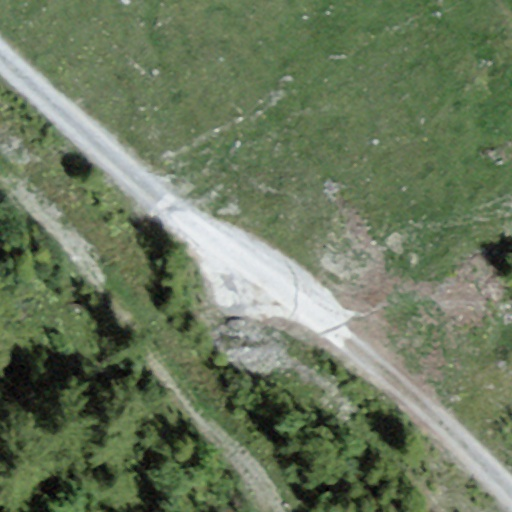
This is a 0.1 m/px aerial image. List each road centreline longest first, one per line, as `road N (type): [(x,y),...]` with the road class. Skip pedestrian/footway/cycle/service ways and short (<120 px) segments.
road 1 (track): [(511,499),(408,396),(146,188),(0,54)]
road 2 (track): [(272,511),(174,409),(88,267),(0,177)]
